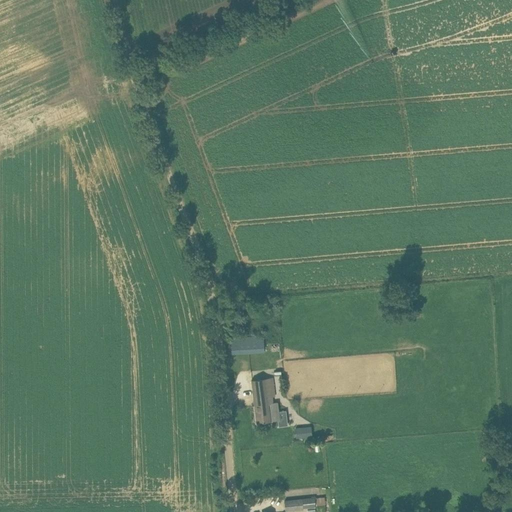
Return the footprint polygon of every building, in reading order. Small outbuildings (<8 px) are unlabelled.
[(406,291),(393,293),(394,309),(407,307),(406,291)] [(230,339),(232,354),(264,351),(262,336),(230,339)] [(273,377),(252,380),(257,423),(271,421),(278,420),(279,426),(287,425),(286,411),(279,412),(278,402),(273,403),(272,397),(275,396),(273,377)] [(295,425),(296,436),(312,435),(311,424),(295,425)] [(302,498),(285,500),(286,511),(303,509),(303,508),(302,498)]
